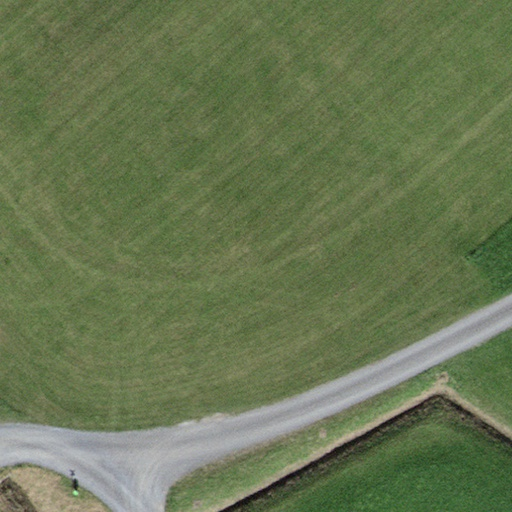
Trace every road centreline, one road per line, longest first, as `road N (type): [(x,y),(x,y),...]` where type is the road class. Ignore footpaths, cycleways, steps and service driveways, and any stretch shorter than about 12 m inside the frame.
road 1 (track): [(511,307),(298,412),(118,474)]
road 2 (track): [(0,444),(63,451),(118,474),(140,511)]
